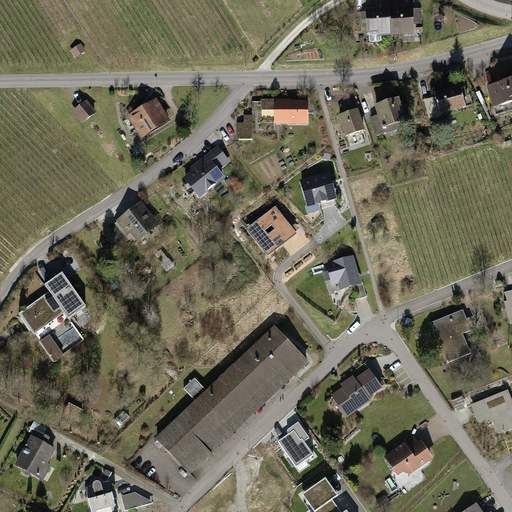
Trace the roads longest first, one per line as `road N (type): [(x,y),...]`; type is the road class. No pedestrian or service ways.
road 1 (residential): [(511,507),(375,324),(180,511)]
road 2 (residential): [(0,303),(30,260),(148,181),(253,78)]
road 3 (unclassified): [(511,43),(412,69),(253,78)]
road 4 (unclassified): [(253,78),(0,82)]
